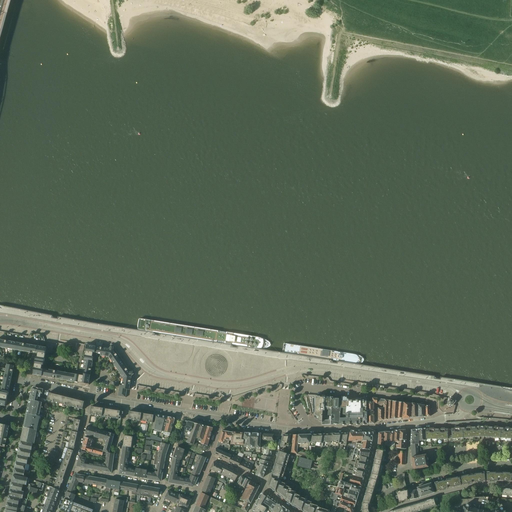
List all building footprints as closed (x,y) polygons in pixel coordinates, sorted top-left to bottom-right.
[(31,352),(36,352),(38,353),(37,358),(35,357),(35,360),(35,361),(43,362),(44,362),(47,348),(37,346),(32,345),(31,352)] [(84,359),(85,359),(93,361),(93,360),(94,361),(94,358),(92,357),(93,353),(95,353),(96,353),(100,354),(102,347),(101,347),(99,347),(97,346),(96,346),(87,345),(87,346),(84,359)] [(112,355),(115,352),(113,350),(114,347),(111,345),(109,349),(106,348),(104,356),(109,357),(111,354),(112,355)] [(111,360),(113,364),(120,359),(118,355),(111,360)] [(116,367),(123,362),(120,359),(113,364),(116,367)] [(35,361),(35,363),(33,375),(48,377),(49,371),(42,370),(42,365),(43,362),(35,361)] [(116,367),(118,371),(125,366),(123,362),(116,367)] [(118,371),(121,374),(127,370),(125,366),(118,371)] [(75,374),(74,382),(75,382),(78,383),(89,384),(89,385),(89,384),(91,375),(91,370),(85,369),(84,374),(84,376),(79,375),(76,374),(75,374)] [(121,374),(123,378),(127,377),(127,375),(130,373),(129,372),(127,370),(121,374)] [(130,388),(130,385),(131,383),(122,382),(122,386),(120,385),(119,386),(119,388),(127,389),(127,390),(129,390),(130,389),(130,388)] [(32,388),(30,400),(40,402),(43,390),(34,387),(32,388)] [(118,396),(117,396),(117,397),(118,396),(121,397),(126,398),(126,397),(127,394),(127,390),(127,389),(119,388),(118,396)] [(9,393),(1,391),(0,394),(0,396),(0,405),(6,406),(8,395),(9,393)] [(47,400),(59,404),(61,395),(57,394),(57,393),(54,392),(54,394),(49,392),(47,400)] [(71,407),(73,398),(69,397),(69,396),(66,395),(66,397),(61,395),(59,404),(71,407)] [(348,396),(347,397),(346,397),(345,396),(343,396),(342,397),(341,400),(340,415),(346,415),(347,407),(349,407),(349,402),(349,401),(349,399),(350,398),(350,397),(349,396),(348,396)] [(315,417),(322,420),(322,417),(323,412),(325,412),(325,400),(325,397),(316,397),(316,398),(315,398),(315,403),(315,417)] [(325,397),(325,400),(325,412),(323,412),(322,417),(331,418),(333,399),(333,398),(330,398),(330,397),(325,397)] [(73,398),(71,407),(83,410),(85,401),(81,400),(81,399),(78,398),(78,400),(73,398)] [(340,415),(340,424),(367,424),(366,401),(366,399),(365,398),(361,398),(361,399),(360,399),(357,399),(356,400),(356,401),(349,402),(349,407),(347,407),(346,415),(340,415)] [(378,399),(378,398),(377,398),(375,398),(374,398),(372,398),(372,402),(366,401),(367,424),(374,424),(374,421),(374,419),(374,418),(374,417),(374,416),(374,410),(374,403),(375,404),(377,404),(378,405),(378,406),(378,408),(378,421),(388,420),(389,400),(378,399)] [(451,407),(455,402),(450,398),(446,403),(451,407)] [(341,400),(333,399),(331,418),(331,425),(340,424),(340,415),(341,400)] [(30,400),(28,407),(41,409),(42,403),(40,402),(30,400)] [(411,418),(411,403),(406,403),(402,402),(401,418),(411,418)] [(90,414),(102,416),(104,408),(99,407),(99,406),(97,406),(96,407),(91,406),(90,414)] [(39,416),(41,409),(28,407),(27,414),(39,416)] [(108,409),(104,408),(102,416),(115,418),(116,410),(111,409),(112,408),(109,407),(108,409)] [(122,419),(123,412),(121,412),(121,411),(116,410),(115,418),(120,419),(122,419)] [(135,410),(135,411),(135,412),(130,411),(128,419),(141,421),(142,413),(137,412),(138,411),(135,410)] [(147,414),(142,413),(141,421),(153,423),(155,415),(150,414),(150,413),(147,412),(147,414)] [(40,416),(39,416),(27,414),(25,420),(38,423),(40,416)] [(155,415),(152,429),(155,430),(157,430),(161,430),(160,432),(162,432),(163,431),(164,431),(165,431),(169,417),(155,415)] [(175,419),(169,417),(165,431),(171,432),(175,419)] [(331,425),(331,418),(322,417),(322,420),(322,425),(331,425)] [(25,420),(24,427),(37,430),(38,423),(25,420)] [(183,429),(182,432),(185,433),(183,436),(189,438),(194,423),(191,423),(188,422),(185,421),(183,429)] [(189,438),(188,442),(194,445),(194,443),(195,441),(196,438),(200,425),(194,423),(189,438)] [(0,432),(0,446),(1,447),(4,447),(8,426),(0,424),(0,432)] [(202,440),(206,426),(200,425),(196,438),(202,440)] [(87,426),(85,434),(95,436),(104,439),(101,449),(110,451),(115,434),(112,433),(107,432),(106,431),(101,430),(96,429),(95,428),(87,426)] [(213,428),(206,426),(202,440),(201,444),(208,446),(213,428)] [(35,437),(37,430),(24,427),(22,434),(35,437)] [(511,438),(511,428),(485,427),(479,427),(451,429),(452,439),(480,437),(484,437),(511,438)] [(448,439),(452,439),(451,429),(425,429),(426,439),(448,439)] [(399,440),(398,448),(401,449),(406,449),(407,440),(407,432),(406,431),(405,430),(400,430),(399,440)] [(410,441),(419,441),(418,430),(411,430),(410,441)] [(162,443),(167,444),(171,432),(165,431),(164,431),(163,439),(162,442),(162,443)] [(217,447),(228,450),(229,444),(232,444),(232,432),(222,431),(217,447)] [(384,432),(383,442),(385,442),(385,446),(389,446),(389,447),(396,447),(396,443),(394,443),(395,431),(390,432),(384,432)] [(232,432),(232,444),(235,444),(234,446),(239,446),(239,445),(244,445),(245,433),(232,432)] [(251,433),(248,433),(245,433),(244,445),(244,447),(255,447),(255,434),(251,433)] [(340,445),(339,450),(342,450),(343,445),(346,446),(348,433),(332,434),(331,445),(336,446),(335,450),(338,451),(339,444),(340,445)] [(349,441),(362,441),(364,433),(350,433),(350,436),(349,438),(349,441)] [(373,433),(364,433),(362,441),(372,441),(373,433)] [(22,434),(21,441),(33,444),(34,444),(35,437),(22,434)] [(311,435),(310,446),(312,447),(312,452),(314,452),(315,446),(317,446),(316,451),(319,451),(320,446),(322,447),(323,447),(323,446),(324,446),(323,445),(324,442),(324,441),(325,435),(325,434),(311,435)] [(331,445),(332,434),(329,434),(325,434),(325,435),(324,441),(324,442),(323,445),(324,446),(327,446),(328,447),(328,445),(331,445)] [(283,435),(280,446),(286,447),(286,446),(287,446),(286,451),(289,452),(290,447),(288,446),(291,435),(283,435)] [(311,435),(306,435),(299,435),(298,447),(308,448),(309,446),(311,435)] [(84,437),(83,444),(92,447),(94,439),(85,436),(84,437)] [(21,441),(19,448),(31,450),(32,448),(34,449),(34,446),(32,446),(33,444),(21,441)] [(356,448),(361,449),(370,451),(372,441),(362,441),(361,443),(357,442),(356,448)] [(83,444),(81,450),(90,452),(92,453),(94,453),(96,454),(98,454),(100,455),(102,456),(103,455),(103,452),(108,453),(109,453),(110,451),(101,449),(93,447),(92,447),(83,444)] [(177,447),(175,452),(183,455),(190,457),(191,455),(188,454),(186,453),(184,452),(185,450),(177,447)] [(267,449),(266,456),(271,458),(273,448),(264,447),(264,449),(267,449)] [(30,456),(31,450),(19,448),(18,455),(28,457),(30,457),(30,456)] [(421,448),(418,448),(419,456),(412,457),(414,470),(428,467),(426,455),(421,455),(421,448)] [(369,458),(370,451),(361,449),(360,456),(369,458)] [(82,458),(84,452),(81,451),(77,466),(83,468),(85,459),(82,458)] [(156,451),(154,461),(157,462),(164,463),(166,455),(159,453),(159,452),(159,451),(156,451)] [(279,451),(275,464),(286,467),(288,461),(293,462),(294,460),(289,458),(290,455),(279,451)] [(181,460),(183,455),(175,452),(173,457),(181,460)] [(129,455),(122,454),(121,463),(128,464),(128,460),(131,460),(132,455),(129,455)] [(232,454),(231,456),(229,461),(234,463),(237,456),(232,454)] [(16,461),(27,464),(28,457),(18,455),(16,461)] [(199,455),(196,463),(203,466),(206,458),(199,455)] [(354,468),(365,471),(369,458),(360,456),(357,455),(356,462),(351,461),(350,464),(355,465),(354,468)] [(237,456),(234,463),(239,466),(242,458),(237,456)] [(312,461),(299,457),(297,466),(310,469),(312,461)] [(243,460),(241,465),(240,467),(245,469),(249,462),(243,460)] [(25,470),(27,464),(16,461),(15,468),(25,470)] [(90,465),(89,469),(90,469),(102,471),(103,464),(97,463),(90,462),(90,465)] [(156,469),(159,469),(163,470),(164,463),(157,462),(156,469)] [(210,469),(215,472),(219,464),(214,462),(210,469)] [(250,472),(254,465),(249,462),(245,469),(250,472)] [(128,464),(121,463),(119,474),(120,474),(126,475),(127,468),(127,466),(128,464)] [(178,472),(179,465),(172,463),(171,471),(178,472)] [(194,470),(200,472),(203,466),(196,463),(194,470)] [(106,464),(103,464),(102,471),(111,473),(112,472),(112,465),(106,464)] [(215,472),(217,472),(220,474),(224,467),(219,464),(215,472)] [(256,475),(262,478),(267,467),(260,464),(259,466),(258,469),(256,475)] [(290,472),(285,470),(286,467),(275,464),(271,476),(279,478),(282,479),(284,473),(290,474),(290,472)] [(220,474),(225,476),(229,469),(224,467),(220,474)] [(15,468),(14,475),(24,477),(24,474),(29,475),(30,471),(25,470),(15,468)] [(127,468),(126,475),(135,477),(136,470),(129,468),(127,468)] [(348,472),(353,474),(352,476),(363,479),(365,471),(354,468),(353,471),(349,470),(348,472)] [(154,480),(161,481),(163,470),(159,469),(158,472),(156,471),(155,473),(154,480)] [(229,469),(225,476),(230,479),(234,472),(229,469)] [(178,472),(171,471),(169,482),(169,483),(177,484),(178,477),(177,477),(177,476),(178,472)] [(147,472),(146,479),(154,480),(155,473),(153,473),(147,472)] [(238,474),(234,472),(230,479),(234,481),(238,474)] [(511,482),(511,473),(500,472),(486,473),(486,481),(500,481),(511,482)] [(485,481),(485,480),(484,473),(473,474),(471,475),(460,477),(461,485),(472,483),(485,481)] [(57,479),(56,481),(62,484),(63,481),(65,476),(59,474),(57,479)] [(79,482),(83,483),(84,476),(76,474),(75,475),(79,482)] [(192,474),(190,479),(194,486),(195,486),(198,476),(192,474)] [(28,478),(24,477),(14,475),(12,482),(24,484),(26,485),(28,478)] [(77,486),(79,482),(75,475),(74,476),(71,484),(77,486)] [(184,485),(185,479),(186,476),(183,476),(183,478),(178,477),(177,484),(184,485)] [(208,476),(206,481),(213,484),(215,479),(212,477),(208,476)] [(241,476),(237,484),(241,486),(246,479),(241,476)] [(279,480),(279,478),(271,476),(268,486),(277,493),(280,482),(281,480),(279,480)] [(89,484),(97,485),(98,478),(90,477),(89,484)] [(445,480),(435,483),(437,492),(450,488),(461,485),(460,477),(448,479),(445,480)] [(101,490),(105,491),(107,480),(105,480),(98,478),(97,485),(97,488),(101,489),(101,490)] [(184,485),(189,486),(192,487),(194,486),(190,479),(185,479),(184,485)] [(250,481),(246,479),(241,486),(241,487),(245,489),(250,481)] [(110,491),(111,488),(113,488),(115,488),(114,492),(119,493),(120,489),(121,482),(114,481),(107,480),(105,491),(110,491)] [(56,481),(53,488),(60,490),(62,484),(56,481)] [(211,489),(213,484),(206,481),(204,486),(211,489)] [(250,481),(245,489),(243,493),(240,499),(245,501),(250,504),(251,503),(259,486),(260,486),(259,485),(259,486),(250,481)] [(361,487),(349,484),(339,481),(335,494),(356,501),(361,487)] [(22,491),(24,484),(12,482),(11,489),(22,491)] [(120,489),(127,491),(128,484),(123,483),(121,482),(120,489)] [(277,493),(292,505),(295,494),(296,492),(291,490),(291,489),(289,488),(290,484),(288,483),(287,486),(285,485),(285,484),(280,482),(277,493)] [(375,488),(376,485),(368,483),(367,488),(374,490),(378,491),(378,489),(375,488)] [(420,497),(434,493),(431,483),(417,488),(417,489),(420,497)] [(74,494),(77,486),(71,484),(68,492),(74,494)] [(132,494),(136,495),(138,485),(128,484),(127,491),(132,491),(132,494)] [(48,485),(44,496),(48,497),(56,500),(58,496),(60,490),(53,488),(48,485)] [(141,496),(150,498),(152,488),(143,486),(141,496)] [(210,494),(211,489),(204,486),(203,489),(202,491),(210,494)] [(160,489),(152,488),(150,498),(154,498),(154,495),(158,496),(160,489)] [(24,492),(22,491),(11,489),(9,496),(20,498),(23,499),(24,492)] [(420,497),(417,489),(412,491),(411,490),(410,490),(410,500),(420,497)] [(165,499),(170,501),(174,493),(168,490),(165,499)] [(292,505),(303,511),(304,511),(316,511),(318,507),(318,506),(315,505),(317,500),(315,500),(316,498),(313,497),(312,499),(314,500),(312,504),(311,504),(311,502),(307,501),(307,500),(304,498),(305,494),(303,493),(301,498),(300,497),(302,491),(299,490),(298,495),(295,494),(292,505)] [(408,490),(407,490),(405,491),(405,490),(396,492),(399,502),(408,500),(407,497),(409,497),(408,490)] [(66,494),(65,499),(72,502),(74,497),(75,495),(74,494),(68,492),(66,494)] [(179,495),(174,493),(170,501),(176,503),(179,495)] [(196,506),(204,509),(209,496),(201,493),(196,506)] [(257,502),(268,509),(272,511),(278,503),(264,493),(261,494),(257,502)] [(354,507),(356,501),(335,494),(331,493),(330,498),(330,499),(331,499),(334,500),(354,507)] [(185,509),(186,507),(188,508),(191,499),(180,494),(179,495),(176,503),(176,504),(176,503),(179,504),(178,506),(185,509)] [(9,496),(8,503),(20,505),(21,500),(20,500),(20,498),(9,496)] [(48,497),(42,511),(51,511),(56,500),(48,497)] [(223,507),(224,504),(217,500),(209,497),(208,500),(210,501),(210,502),(215,504),(221,507),(221,506),(223,507)] [(63,502),(60,510),(61,510),(64,511),(92,511),(94,510),(81,505),(78,504),(72,502),(65,499),(63,502)] [(346,511),(352,511),(354,507),(334,500),(332,505),(334,506),(333,508),(346,511)] [(247,511),(250,505),(250,504),(245,501),(241,509),(247,511)] [(320,508),(318,507),(316,511),(329,511),(330,511),(327,510),(329,503),(327,503),(325,509),(323,509),(325,502),(323,501),(320,508)] [(265,511),(268,509),(257,502),(254,508),(261,511),(265,511)] [(18,511),(20,505),(8,503),(6,510),(17,511),(17,510),(18,511)] [(272,511),(279,511),(283,507),(278,503),(272,511)] [(499,511),(500,511),(496,510),(495,511),(487,511),(484,510),(473,508),(473,506),(470,506),(470,505),(470,504),(469,504),(469,503),(468,503),(467,503),(467,504),(466,504),(466,505),(466,506),(466,507),(463,506),(462,511),(499,511)]
